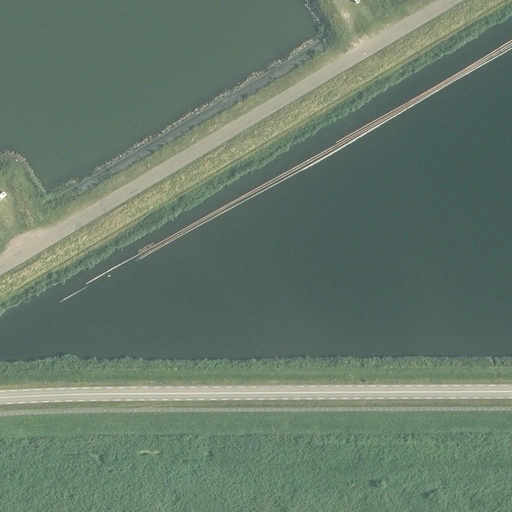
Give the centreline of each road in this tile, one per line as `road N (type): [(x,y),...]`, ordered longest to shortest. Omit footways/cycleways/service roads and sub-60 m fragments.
road 1 (unclassified): [(0,267),(451,0)]
road 2 (secondary): [(511,389),(0,395)]
